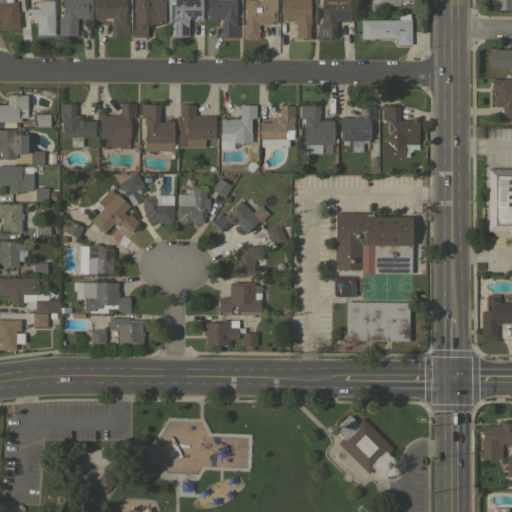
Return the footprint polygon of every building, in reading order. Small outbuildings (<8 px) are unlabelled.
[(53,0),(53,34),(36,34),(36,22),(33,22),(33,19),(27,19),(26,8),(37,8),(37,0),(53,0)] [(91,0),(91,18),(87,18),(87,20),(81,19),(81,18),(76,18),(76,35),(58,35),(58,23),(57,23),(57,17),(62,17),(61,0),(91,0)] [(125,0),(125,23),(128,23),(128,36),(110,36),(110,24),(103,24),(103,20),(99,20),(95,20),(95,0),(125,0)] [(164,0),(164,22),(159,22),(159,24),(146,24),(146,37),(132,37),(132,22),(133,22),(133,0),(164,0)] [(201,0),(202,20),(198,20),(198,19),(196,19),(196,20),(193,20),(193,18),(187,18),(187,36),(169,36),(169,23),(172,23),(172,16),(173,16),(173,0),(201,0)] [(235,0),(235,16),(236,16),(236,23),(238,23),(238,37),(229,37),(229,36),(220,37),(220,23),(221,23),(221,19),(215,19),(215,20),(207,20),(206,0),(235,0)] [(243,37),(243,24),(244,24),(244,0),(261,0),(261,8),(276,8),(276,23),(257,23),(257,37),(243,37)] [(309,0),(309,17),(310,17),(310,24),(308,24),(308,37),(295,37),(294,19),(289,19),(289,21),(286,21),(286,20),(283,20),(283,21),(280,21),(280,0),(309,0)] [(349,0),(349,20),(340,21),(340,19),(335,20),(335,25),(335,37),(322,37),(322,38),(317,38),(317,24),(320,24),(320,18),(320,0),(349,0)] [(371,0),(421,0),(421,2),(403,2),(403,4),(399,4),(378,4),(378,10),(371,10),(371,0)] [(511,9),(495,9),(495,10),(490,10),(490,0),(511,0),(511,9)] [(0,2),(16,1),(19,27),(1,29),(0,16),(0,2)] [(398,19),(398,13),(409,13),(409,19),(410,19),(410,44),(396,44),(396,38),(372,38),(372,39),(360,39),(360,19),(398,19)] [(511,68),(488,68),(488,48),(498,48),(498,49),(511,49),(511,68)] [(511,117),(501,117),(501,104),(492,104),(492,93),(490,93),(490,79),(509,79),(511,79),(511,117)] [(26,95),(26,117),(20,117),(20,121),(0,121),(0,104),(6,104),(6,95),(26,95)] [(81,137),(81,146),(70,146),(70,137),(61,137),(61,121),(60,121),(60,117),(58,117),(58,103),(74,103),(74,115),(79,115),(79,120),(94,120),(94,137),(81,137)] [(135,116),(128,116),(129,137),(128,137),(128,148),(118,148),(118,146),(112,146),(112,147),(110,148),(110,137),(99,138),(99,115),(113,115),(113,114),(119,113),(119,104),(134,103),(135,116)] [(159,116),(158,116),(158,122),(164,122),(164,120),(173,120),(173,143),(176,143),(176,148),(173,148),(173,150),(144,150),(144,129),(142,129),(142,124),(143,124),(143,117),(140,117),(140,103),(150,103),(150,104),(159,104),(159,116)] [(214,138),(204,138),(204,147),(184,147),(184,117),(179,117),(179,103),(192,103),(192,105),(193,105),(193,116),(214,116),(214,138)] [(239,118),(239,105),(255,104),(255,118),(250,118),(250,120),(250,133),(250,142),(233,142),(233,140),(219,140),(219,119),(239,118)] [(294,118),(293,118),(293,123),(292,123),(292,138),(289,138),(289,145),(260,146),(260,139),(259,139),(258,122),(270,122),(270,121),(274,121),(274,116),(279,116),(279,105),(294,105),(294,118)] [(319,105),(319,118),(318,118),(318,121),(327,121),(329,121),(332,121),(332,144),(321,144),(321,153),(304,153),(304,144),(303,144),(303,125),(303,122),(302,122),(302,118),(300,118),(300,105),(319,105)] [(353,117),(353,116),(359,116),(360,106),(363,106),(363,105),(368,105),(375,105),(375,119),(369,119),(369,120),(370,120),(370,125),(369,125),(369,129),(371,129),(370,133),(369,133),(369,140),(367,140),(367,142),(362,142),(361,151),(351,151),(351,139),(339,139),(339,117),(353,117)] [(417,144),(403,144),(403,158),(381,158),(381,141),(386,141),(386,132),(387,132),(387,124),(386,124),(386,119),(382,119),(382,105),(394,105),(394,106),(398,106),(398,120),(408,120),(408,116),(411,116),(411,119),(417,120),(417,144)] [(48,114),(48,126),(35,126),(35,114),(48,114)] [(0,129),(18,129),(18,134),(25,134),(26,153),(29,153),(29,151),(42,151),(42,163),(29,163),(29,162),(18,162),(18,153),(13,153),(13,158),(0,158),(0,129)] [(46,164),(46,153),(54,153),(54,164),(46,164)] [(0,165),(20,165),(20,166),(31,166),(32,190),(21,190),(21,193),(9,193),(9,184),(0,184),(0,165)] [(511,234),(507,231),(486,231),(487,168),(511,168),(511,234)] [(125,196),(117,183),(134,172),(142,184),(125,196)] [(230,185),(223,197),(210,189),(218,177),(230,185)] [(47,188),(47,201),(34,201),(34,188),(47,188)] [(102,207),(97,202),(110,188),(129,206),(122,212),(126,216),(129,213),(138,222),(128,232),(118,223),(115,226),(112,222),(102,233),(89,220),(102,207)] [(205,198),(208,198),(208,212),(204,212),(204,216),(202,216),(202,221),(201,221),(201,223),(194,223),(194,222),(184,222),(184,224),(177,224),(177,222),(175,221),(176,203),(177,203),(177,194),(183,194),(183,190),(191,190),(191,188),(205,189),(205,198)] [(154,196),(154,194),(172,195),(172,222),(157,222),(157,221),(146,221),(145,220),(145,216),(144,216),(143,215),(143,210),(142,210),(142,196),(154,196)] [(251,213),(259,205),(268,213),(259,222),(257,220),(245,232),(236,223),(233,225),(230,222),(220,232),(210,222),(219,213),(222,216),(228,211),(228,212),(240,201),(251,213)] [(0,203),(20,203),(20,231),(9,231),(8,229),(0,229),(0,203)] [(410,273),(371,272),(371,244),(361,244),(361,269),(333,269),(333,212),(365,212),(365,216),(410,217),(410,273)] [(69,220),(82,227),(76,238),(63,231),(69,220)] [(285,240),(274,246),(274,245),(273,245),(271,240),(270,241),(263,228),(276,222),(285,240)] [(49,238),(34,238),(34,225),(49,225),(49,238)] [(0,267),(0,241),(23,241),(23,250),(24,250),(24,261),(17,261),(17,267),(0,267)] [(111,273),(108,273),(108,272),(85,272),(85,257),(86,257),(86,245),(92,244),(92,243),(97,243),(97,245),(100,245),(100,246),(106,246),(106,248),(111,248),(111,273)] [(253,275),(234,275),(234,257),(235,257),(235,248),(239,248),(239,246),(261,246),(261,259),(253,259),(253,274),(253,275)] [(45,274),(32,274),(32,263),(45,263),(45,274)] [(0,277),(37,277),(37,294),(35,294),(35,296),(22,296),(22,301),(21,301),(21,304),(10,304),(10,298),(7,298),(7,295),(0,295),(0,277)] [(235,311),(236,306),(230,306),(230,312),(217,312),(217,297),(229,297),(229,292),(230,292),(230,281),(254,282),(253,292),(260,292),(260,299),(259,299),(259,312),(235,311)] [(116,282),(116,292),(117,292),(117,296),(129,296),(129,310),(100,310),(100,312),(89,312),(89,310),(83,310),(83,307),(82,307),(82,301),(83,301),(83,297),(83,282),(116,282)] [(480,338),(480,311),(485,311),(485,296),(499,296),(499,301),(511,301),(511,323),(499,323),(499,324),(496,324),(496,338),(480,338)] [(34,299),(35,299),(35,297),(47,297),(47,299),(48,299),(48,300),(57,300),(57,304),(57,309),(58,309),(58,312),(34,312),(34,299)] [(344,340),(345,301),(408,302),(408,341),(344,340)] [(32,313),(46,313),(46,325),(32,326),(32,313)] [(117,344),(117,330),(107,330),(107,317),(128,317),(128,319),(143,320),(143,335),(142,335),(141,345),(117,344)] [(0,319),(19,319),(19,330),(18,330),(19,331),(14,331),(14,334),(23,334),(23,342),(14,342),(14,349),(0,349),(0,319)] [(203,322),(220,322),(220,319),(237,320),(237,327),(236,327),(236,339),(228,338),(228,345),(204,345),(204,335),(203,335),(203,322)] [(104,344),(90,344),(90,329),(104,329),(104,344)] [(241,332),(255,332),(255,345),(252,345),(252,349),(246,349),(246,345),(241,345),(241,332)] [(336,443),(342,437),(334,429),(343,420),(342,420),(346,416),(346,417),(348,415),(356,423),(361,417),(392,448),(387,453),(395,461),(392,464),(398,470),(393,475),(385,477),(382,474),(380,476),(373,468),(367,473),(336,443)] [(482,425),(499,425),(500,420),(511,420),(511,443),(501,443),(501,458),(490,458),(490,460),(483,459),(483,458),(481,458),(482,425)] [(213,450),(224,446),(227,456),(216,460),(213,450)] [(93,483),(102,471),(114,480),(105,492),(93,483)] [(179,481),(191,482),(190,491),(179,491),(179,481)] [(199,492),(204,487),(208,492),(202,496),(199,492)] [(223,495),(228,489),(234,493),(228,500),(223,495)]
